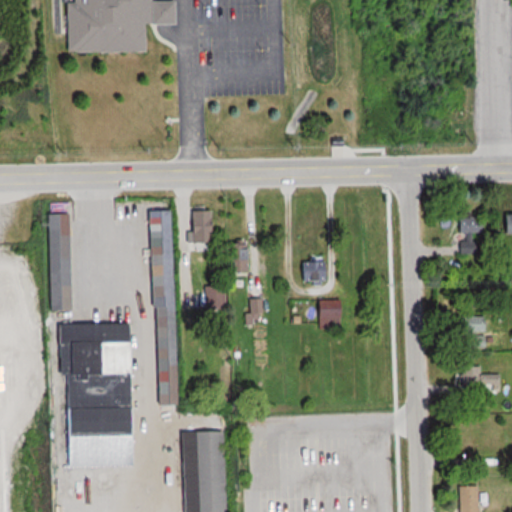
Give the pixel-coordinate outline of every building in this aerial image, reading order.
[(150,51),(150,24),(180,23),(180,0),(156,1),(156,0),(78,0),(78,2),(71,2),(72,52),(150,51)] [(181,403),(174,209),(155,210),(162,404),(181,403)] [(195,211),(195,247),(217,247),(217,211),(195,211)] [(74,309),(74,213),(53,213),(54,309),(74,309)] [(463,233),(486,233),(486,215),(463,215),(463,233)] [(251,263),(255,247),(231,242),(228,258),(251,263)] [(304,284),(327,284),(327,261),(304,261),(304,284)] [(207,286),(207,310),(228,310),(228,285),(207,286)] [(266,324),(266,298),(253,298),(253,312),(248,312),(248,324),(266,324)] [(346,300),(324,300),(324,327),(346,327),(346,300)] [(489,315),(460,315),(460,333),(489,333),(489,315)] [(67,466),(137,464),(134,322),(64,324),(67,466)] [(500,373),(482,373),(482,365),(462,366),(462,387),(501,387),(500,373)] [(228,511),(228,430),(185,431),(186,511),(202,511),(228,511)] [(482,511),(482,485),(462,485),(462,511),(482,511)]
